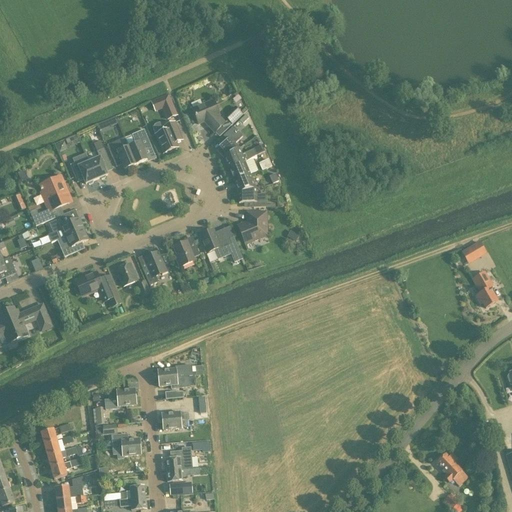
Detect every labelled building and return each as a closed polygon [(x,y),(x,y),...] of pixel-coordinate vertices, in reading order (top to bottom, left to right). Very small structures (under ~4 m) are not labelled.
[(159,100),(163,109),(168,120),(177,116),(168,96),(159,100)] [(215,134),(225,124),(218,117),(219,116),(213,102),(192,111),(198,125),(204,123),(215,134)] [(237,110),(227,120),(232,125),(242,116),(237,110)] [(244,124),(249,117),(245,114),(240,122),(244,124)] [(116,117),(97,124),(100,130),(118,124),(116,117)] [(178,148),(172,135),(178,133),(174,124),(164,128),(166,132),(155,136),(163,155),(178,148)] [(224,159),(239,149),(235,145),(242,138),(233,128),(223,137),(227,141),(216,151),(224,159)] [(143,151),(151,147),(144,131),(132,136),(136,145),(128,148),(136,166),(147,161),(143,151)] [(244,144),(248,152),(261,145),(258,138),(244,144)] [(136,166),(128,148),(123,150),(119,141),(107,146),(112,158),(119,156),(125,171),(136,166)] [(94,145),(100,159),(89,163),(97,181),(107,176),(102,164),(109,161),(104,149),(101,142),(94,145)] [(254,150),(257,156),(265,152),(262,146),(254,150)] [(239,149),(224,159),(228,170),(245,163),(239,149)] [(259,164),(262,171),(272,167),(269,160),(259,164)] [(97,181),(89,163),(79,168),(77,164),(70,167),(75,179),(82,176),(86,185),(97,181)] [(245,163),(228,170),(233,182),(250,175),(245,163)] [(22,183),(28,180),(24,171),(17,174),(22,183)] [(250,175),(233,182),(238,193),(256,189),(250,175)] [(59,203),(70,198),(61,177),(39,186),(46,203),(45,203),(48,211),(38,215),(36,210),(30,213),(36,227),(53,220),(50,213),(61,208),(59,203)] [(256,189),(238,193),(239,204),(253,203),(253,209),(266,208),(265,195),(256,195),(256,189)] [(21,194),(15,196),(20,211),(25,209),(21,194)] [(245,245),(266,236),(266,213),(247,214),(247,224),(241,224),(241,226),(238,227),(245,245)] [(65,238),(83,230),(79,219),(62,226),(60,220),(49,225),(53,235),(63,231),(65,238)] [(73,248),(88,241),(83,230),(65,238),(68,245),(60,248),(64,258),(75,254),(73,248)] [(226,242),(219,245),(213,231),(200,236),(204,246),(202,247),(205,254),(207,253),(207,254),(214,251),(217,260),(231,254),(226,242)] [(193,259),(200,256),(196,248),(190,250),(186,242),(173,248),(177,256),(175,257),(180,268),(195,262),(193,259)] [(468,266),(487,255),(479,243),(461,254),(468,266)] [(162,276),(167,274),(165,268),(164,269),(158,254),(145,260),(148,268),(143,270),(150,287),(158,283),(156,277),(161,274),(162,276)] [(3,262),(0,263),(0,274),(3,274),(5,279),(16,275),(10,259),(3,262)] [(32,261),(34,272),(43,270),(40,259),(32,261)] [(123,288),(137,282),(130,266),(116,272),(123,288)] [(82,298),(103,289),(96,273),(75,282),(82,298)] [(486,310),(498,303),(490,290),(488,287),(491,285),(484,274),(472,281),(480,294),(475,297),(480,306),(483,305),(486,310)] [(136,285),(141,298),(151,295),(145,281),(136,285)] [(118,298),(108,302),(112,309),(122,305),(118,298)] [(43,305),(31,311),(17,317),(14,309),(0,314),(0,318),(3,325),(0,325),(0,336),(4,335),(7,342),(16,338),(17,341),(28,336),(24,326),(35,321),(36,322),(41,333),(53,328),(43,305)] [(176,368),(176,370),(158,372),(158,380),(188,377),(192,377),(191,367),(176,368)] [(159,389),(171,387),(171,390),(190,389),(188,377),(158,380),(159,389)] [(108,394),(108,401),(136,399),(135,390),(116,392),(116,393),(108,394)] [(166,400),(177,399),(183,399),(183,393),(176,393),(176,392),(165,393),(166,400)] [(117,409),(137,407),(136,399),(108,401),(104,401),(105,408),(117,407),(117,409)] [(102,409),(96,409),(98,426),(104,425),(102,409)] [(161,415),(162,423),(181,422),(181,415),(180,413),(161,415)] [(163,432),(182,430),(182,429),(181,422),(162,423),(163,432)] [(61,435),(70,432),(69,426),(59,428),(61,435)] [(103,427),(104,436),(117,435),(116,426),(103,427)] [(40,434),(44,446),(57,442),(53,430),(40,434)] [(140,440),(128,441),(127,436),(111,437),(112,451),(115,450),(121,450),(141,448),(140,440)] [(64,446),(74,444),(72,437),(62,440),(64,446)] [(60,454),(57,442),(44,446),(47,457),(60,454)] [(193,452),(202,452),(201,444),(192,444),(193,452)] [(67,458),(77,455),(75,448),(65,451),(66,452),(67,458)] [(122,458),(141,457),(141,448),(121,450),(115,450),(116,458),(122,457),(122,458)] [(47,457),(50,469),(64,465),(62,460),(67,458),(66,452),(60,454),(47,457)] [(459,487),(467,479),(461,472),(445,456),(436,464),(447,476),(445,478),(445,479),(449,484),(452,481),(459,487)] [(165,460),(166,472),(181,471),(180,459),(165,460)] [(71,469),(80,467),(78,460),(69,463),(71,469)] [(67,477),(64,465),(50,469),(54,481),(67,477)] [(108,469),(99,470),(100,478),(109,477),(108,469)] [(167,484),(182,482),(182,477),(200,476),(199,469),(181,471),(166,472),(167,484)] [(0,493),(9,490),(5,477),(0,478),(0,493)] [(83,478),(72,481),(72,482),(73,488),(82,487),(84,487),(83,478)] [(169,487),(170,498),(192,496),(191,484),(169,487)] [(130,500),(145,499),(144,487),(129,489),(130,500)] [(56,501),(70,500),(68,488),(55,489),(56,501)] [(14,504),(9,490),(0,493),(0,502),(2,509),(14,504)] [(450,493),(444,501),(453,508),(459,500),(450,493)] [(131,511),(132,511),(147,511),(145,499),(130,500),(120,501),(120,508),(131,507),(131,511)] [(70,500),(56,501),(57,511),(67,511),(71,511),(70,500)]
